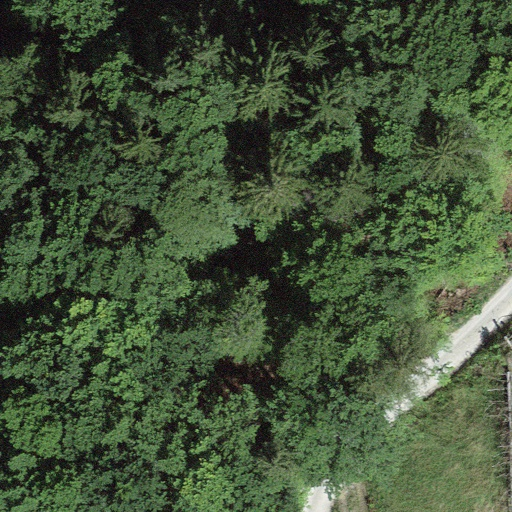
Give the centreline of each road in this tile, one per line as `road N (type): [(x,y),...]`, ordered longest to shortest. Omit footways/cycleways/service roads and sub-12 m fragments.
road 1 (unclassified): [(511,115),(465,142),(338,190),(48,281),(0,304)]
road 2 (track): [(511,295),(342,453),(315,511)]
